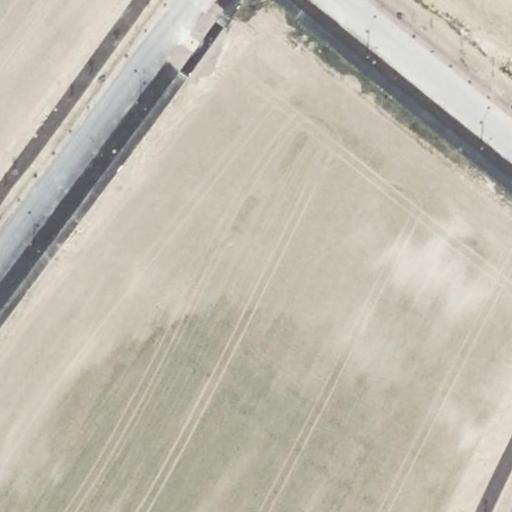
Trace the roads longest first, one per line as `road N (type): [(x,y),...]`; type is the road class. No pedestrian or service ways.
road 1 (unclassified): [(183,11),(0,253)]
road 2 (unclassified): [(511,135),(337,0)]
